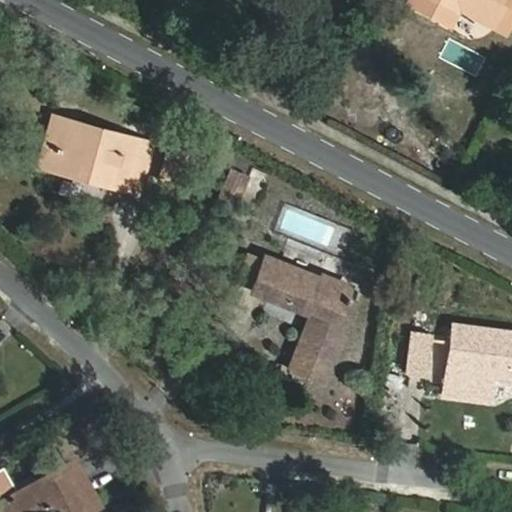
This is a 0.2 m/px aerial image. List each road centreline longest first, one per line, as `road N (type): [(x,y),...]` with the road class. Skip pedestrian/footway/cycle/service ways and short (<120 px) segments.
road 1 (tertiary): [(511,253),(39,0)]
road 2 (residential): [(161,445),(475,481)]
road 3 (residential): [(0,274),(146,401),(161,445)]
